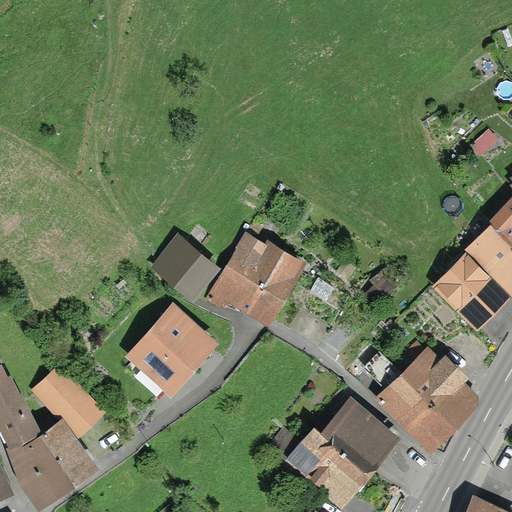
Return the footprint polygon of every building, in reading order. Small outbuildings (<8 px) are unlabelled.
[(484,133),(472,144),(480,152),(492,142),(484,133)] [(511,209),(507,205),(491,222),(511,242),(511,209)] [(466,248),(509,291),(511,287),(511,242),(491,222),(466,248)] [(166,250),(185,265),(196,252),(177,236),(166,250)] [(264,248),(244,236),(227,264),(281,296),(300,264),(267,244),(264,248)] [(156,263),(160,269),(174,280),(185,265),(166,250),(156,263)] [(185,265),(204,281),(215,267),(196,252),(185,265)] [(476,316),(499,293),(463,256),(440,280),(476,316)] [(227,264),(207,298),(218,304),(226,289),(250,303),(247,308),(266,320),(281,296),(227,264)] [(174,280),(193,295),(204,281),(185,265),(174,280)] [(386,274),(366,295),(375,304),(395,283),(386,274)] [(136,353),(170,383),(207,342),(173,312),(136,353)] [(404,375),(451,421),(473,399),(420,347),(411,356),(417,363),(404,375)] [(406,423),(428,445),(451,421),(404,375),(380,352),(366,367),(389,389),(378,399),(406,423)] [(25,435),(31,431),(36,428),(19,393),(17,394),(10,382),(6,384),(0,370),(0,416),(1,416),(13,443),(25,435)] [(78,429),(98,410),(60,371),(39,389),(78,429)] [(354,404),(328,435),(327,436),(365,467),(392,435),(354,404)] [(56,425),(50,418),(36,428),(31,431),(25,435),(30,443),(28,444),(54,488),(87,464),(58,423),(56,425)] [(308,471),(340,497),(365,467),(327,436),(316,427),(302,444),(284,428),(267,447),(304,475),(308,471)] [(25,435),(13,443),(9,446),(23,482),(36,500),(54,488),(28,444),(30,443),(25,435)] [(0,497),(14,491),(0,461),(0,497)] [(503,511),(475,499),(469,511),(503,511)] [(325,511),(310,502),(303,511),(325,511)]
